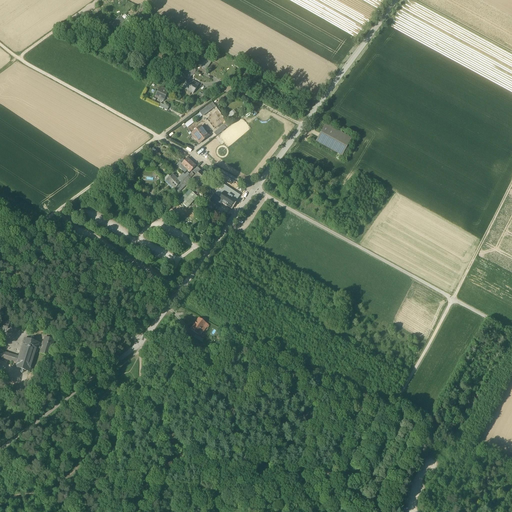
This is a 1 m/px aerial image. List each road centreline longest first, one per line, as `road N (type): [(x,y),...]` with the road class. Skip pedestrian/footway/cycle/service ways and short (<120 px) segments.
road 1 (unclassified): [(180,289),(139,342),(0,450)]
road 2 (residential): [(254,189),(396,0)]
road 3 (unclassified): [(337,505),(451,298)]
road 4 (residential): [(451,298),(254,189)]
road 5 (track): [(142,339),(0,293)]
road 6 (track): [(451,298),(511,185)]
road 7 (residential): [(180,289),(254,189)]
road 8 (residential): [(158,136),(60,209)]
road 9 (track): [(303,124),(195,69)]
